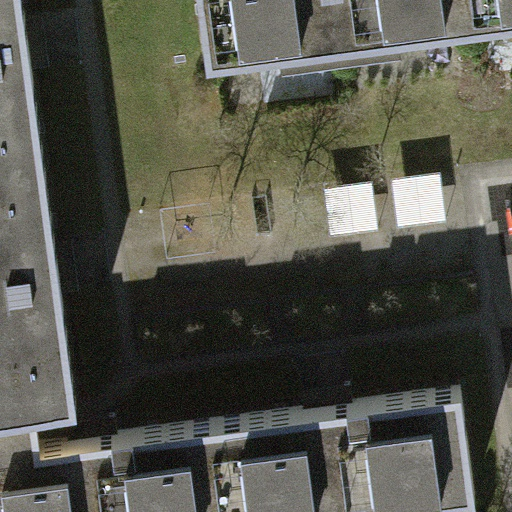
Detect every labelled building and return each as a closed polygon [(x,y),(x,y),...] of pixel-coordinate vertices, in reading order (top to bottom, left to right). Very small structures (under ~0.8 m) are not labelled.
[(0,0),(0,160),(35,156),(14,0),(0,0)] [(475,0),(198,0),(206,74),(480,42),(475,0)] [(511,0),(475,0),(480,42),(511,38),(511,0)] [(0,160),(0,409),(11,408),(69,400),(35,156),(0,160)] [(406,220),(452,218),(450,173),(404,176),(406,220)] [(226,434),(238,511),(389,511),(483,498),(468,398),(226,434)] [(0,469),(19,467),(14,430),(11,408),(0,409),(0,469)] [(19,467),(0,469),(0,511),(238,511),(226,434),(19,467)]
